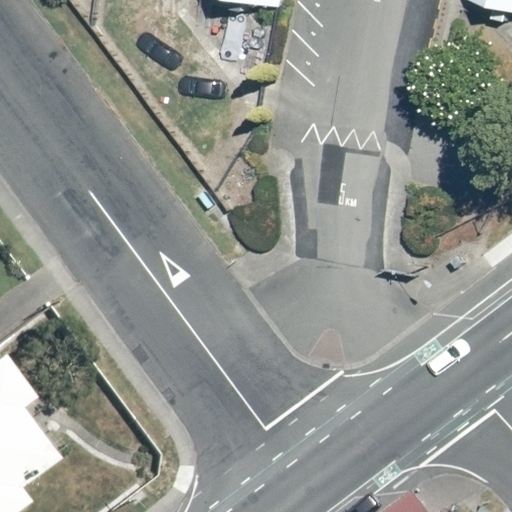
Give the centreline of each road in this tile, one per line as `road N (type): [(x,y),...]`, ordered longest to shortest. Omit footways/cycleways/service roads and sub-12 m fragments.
road 1 (residential): [(0,71),(312,484)]
road 2 (secondary): [(312,484),(466,370)]
